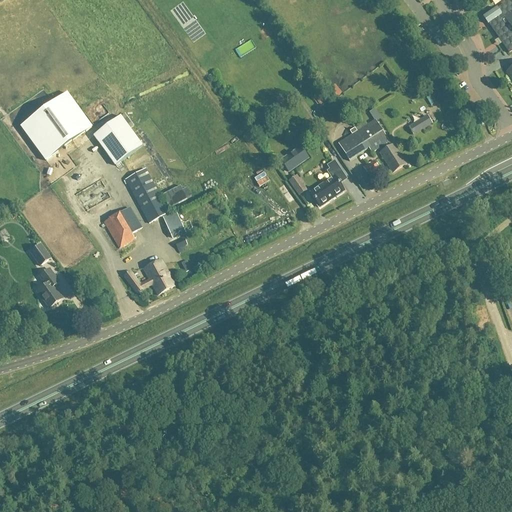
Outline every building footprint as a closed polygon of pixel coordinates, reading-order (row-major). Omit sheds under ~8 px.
[(493,9),(482,16),(484,19),(483,19),(483,20),(484,19),(488,24),(487,25),(487,26),(488,25),(508,55),(511,52),(511,0),(494,11),(493,9)] [(314,98),(322,108),(328,104),(321,94),(314,98)] [(21,129),(46,162),(52,157),(85,132),(86,133),(92,128),(68,95),(61,100),(62,100),(28,125),(28,124),(21,129)] [(427,116),(421,120),(426,128),(432,124),(427,116)] [(94,137),(115,167),(142,147),(120,117),(94,137)] [(373,154),(389,143),(377,123),(370,127),(369,126),(339,145),(349,162),(370,149),(373,154)] [(295,151),(281,162),(289,174),(309,160),(301,150),(304,148),(298,138),(290,143),(295,151)] [(393,174),(407,166),(394,145),(380,154),(393,174)] [(332,180),(310,195),(315,202),(314,203),(318,209),(319,208),(320,209),(336,198),(337,199),(343,195),(342,194),(345,192),(340,185),(342,184),(336,175),(341,172),(335,162),(328,167),(330,171),(327,173),(332,180)] [(373,162),(364,169),(369,176),(378,171),(373,162)] [(149,225),(169,214),(146,171),(126,181),(149,225)] [(289,182),(299,197),(307,191),(297,177),(289,182)] [(183,192),(180,188),(163,197),(170,210),(192,199),(187,190),(183,192)] [(339,208),(352,199),(349,195),(336,204),(339,208)] [(326,217),(337,209),(334,205),(323,213),(326,217)] [(105,223),(119,249),(135,241),(132,236),(142,230),(131,209),(105,223)] [(163,219),(172,241),(186,235),(176,213),(163,219)] [(30,254),(40,267),(51,260),(41,246),(30,254)] [(158,297),(176,288),(161,261),(144,271),(149,281),(140,286),(131,273),(124,278),(137,296),(144,291),(152,286),(158,297)] [(186,273),(192,270),(187,262),(181,264),(186,273)] [(44,301),(50,309),(62,300),(54,288),(60,284),(50,271),(39,278),(46,287),(37,294),(43,302),(44,301)] [(278,287),(271,291),(274,296),(281,293),(278,287)]
